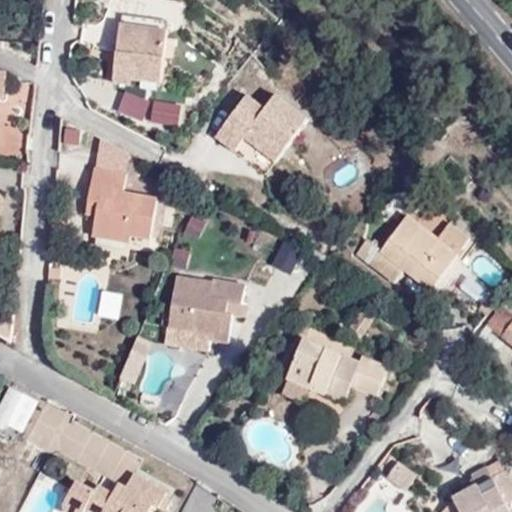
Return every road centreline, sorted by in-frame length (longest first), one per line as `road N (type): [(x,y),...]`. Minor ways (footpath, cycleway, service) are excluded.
road 1 (residential): [(30,369),(29,220),(43,80)]
road 2 (unclassified): [(30,369),(215,473),(265,511)]
road 3 (residential): [(324,511),(455,343)]
road 4 (residential): [(158,156),(75,111),(43,80)]
